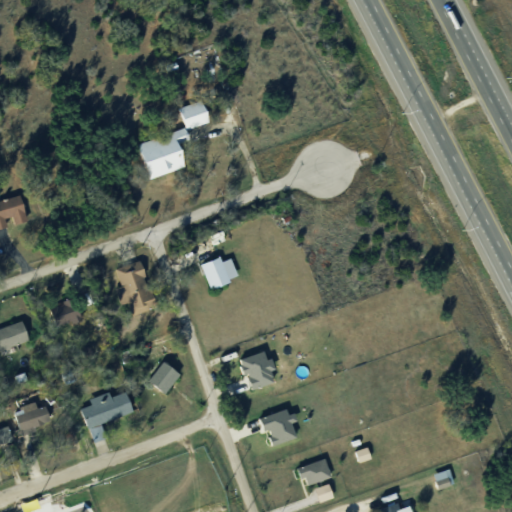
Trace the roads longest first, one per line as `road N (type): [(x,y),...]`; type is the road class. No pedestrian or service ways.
road 1 (residential): [(0,285),(324,170)]
road 2 (motorway): [(371,0),(511,269)]
road 3 (residential): [(252,511),(154,234)]
road 4 (residential): [(0,499),(220,418)]
road 5 (motorway): [(511,141),(438,0)]
